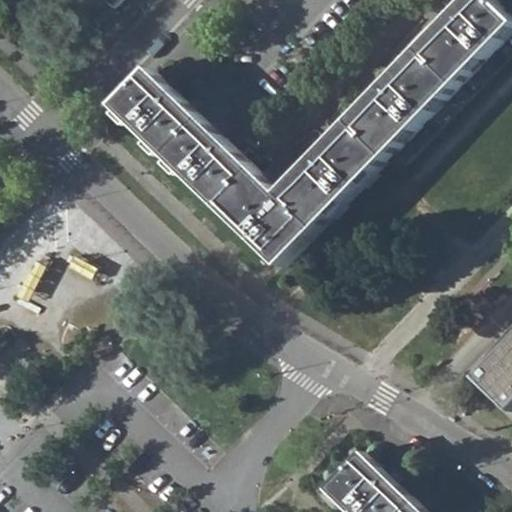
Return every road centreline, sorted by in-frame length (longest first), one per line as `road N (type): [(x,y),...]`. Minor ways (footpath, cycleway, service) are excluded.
road 1 (residential): [(322,362),(193,274),(51,137)]
road 2 (residential): [(511,476),(322,362)]
road 3 (residential): [(322,362),(216,501),(227,511)]
road 4 (residential): [(51,137),(182,0)]
